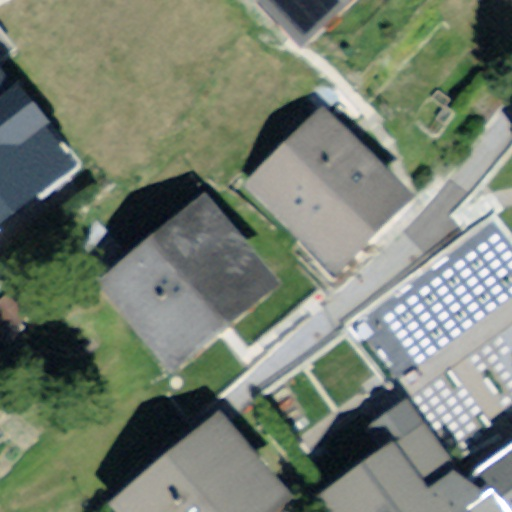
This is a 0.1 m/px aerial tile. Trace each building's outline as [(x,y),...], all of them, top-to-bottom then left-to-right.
[(212,0),(257,62),(342,0),(212,0)] [(0,110),(0,222),(58,182),(0,110)] [(314,137),(235,209),(307,286),(385,213),(314,137)] [(179,220),(70,304),(137,391),(247,306),(179,220)] [(256,511),(199,441),(110,511),(256,511)] [(419,511),(390,463),(307,511),(419,511)] [(511,511),(511,467),(461,502),(468,511),(511,511)]
